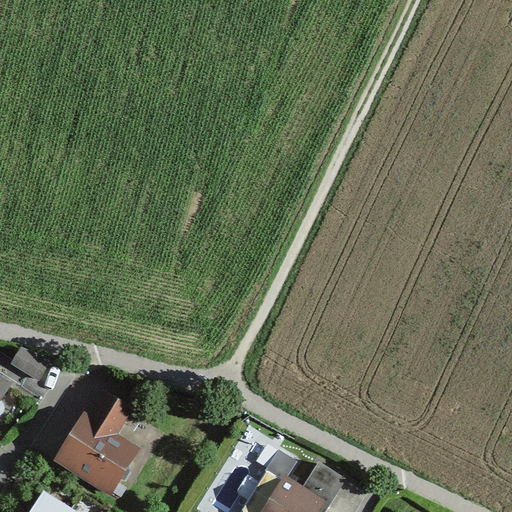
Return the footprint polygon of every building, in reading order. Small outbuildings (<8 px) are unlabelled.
[(14,360),(12,363),(21,368),(39,380),(51,361),(21,350),(14,360)] [(0,413),(2,411),(3,409),(3,406),(3,404),(0,401),(21,368),(12,363),(14,360),(0,351),(0,413)] [(86,416),(58,461),(111,493),(119,480),(127,481),(132,472),(128,465),(138,449),(116,436),(132,411),(103,394),(88,417),(86,416)] [(244,511),(315,511),(321,504),(321,502),(302,491),(286,481),(285,483),(283,483),(297,461),(279,450),(268,468),(269,469),(243,511),(244,511)] [(346,479),(320,463),(302,491),(321,502),(321,504),(328,508),(346,479)] [(44,494),(32,511),(70,511),(72,510),(44,494)]
